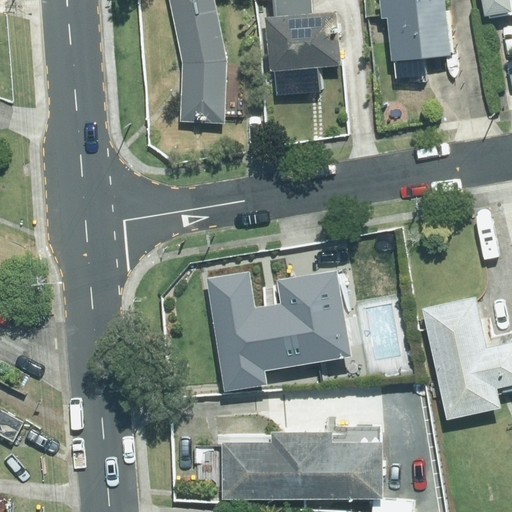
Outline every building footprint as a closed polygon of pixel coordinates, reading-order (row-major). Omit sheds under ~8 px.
[(223,0),(177,0),(188,60),(189,117),(232,120),(235,60),(223,0)] [(317,0),(279,0),(281,15),(274,16),(279,69),(281,69),(283,92),(328,89),(326,64),(351,62),(346,7),(319,9),(317,0)] [(460,52),(455,0),(390,0),(392,16),(399,15),(405,75),(437,72),(435,55),(460,52)] [(511,0),(492,0),(496,17),(511,14),(511,0)] [(257,266),(214,274),(233,384),(275,377),(272,363),(361,348),(353,305),(267,320),(257,266)] [(480,295),(427,306),(450,419),(511,407),(509,390),(511,389),(511,334),(489,339),(480,295)] [(0,429),(19,439),(28,422),(0,407),(0,429)] [(341,426),(313,427),(314,492),(393,491),(391,435),(341,437),(341,426)] [(230,439),(231,493),(314,492),(313,427),(280,427),(281,438),(230,439)]
